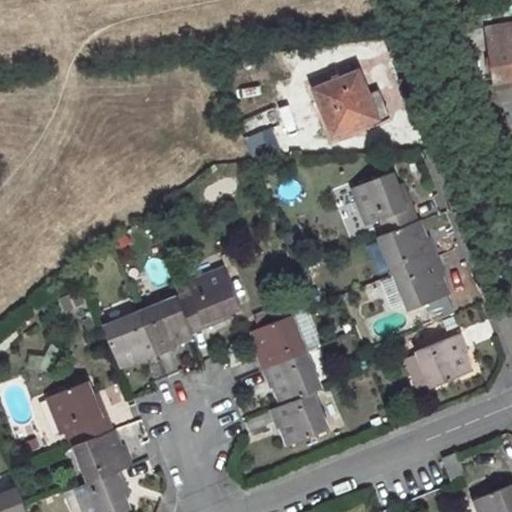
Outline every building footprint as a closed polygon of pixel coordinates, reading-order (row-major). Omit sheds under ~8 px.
[(511,22),(487,27),(496,84),(511,81),(511,22)] [(359,72),(316,89),(334,136),(388,115),(378,92),(369,95),(359,72)] [(287,104),(276,108),(285,130),(296,126),(287,104)] [(244,136),(251,154),(275,145),(268,127),(244,136)] [(393,171),(352,187),(367,225),(374,223),(379,237),(417,222),(404,188),(400,189),(393,171)] [(417,222),(379,237),(394,274),(437,256),(430,238),(423,240),(417,222)] [(366,245),(376,270),(387,265),(377,241),(366,245)] [(437,256),(394,274),(409,310),(446,296),(439,279),(445,276),(437,256)] [(191,290),(178,295),(193,332),(225,319),(224,316),(241,309),(224,267),(188,282),(191,290)] [(66,310),(84,301),(79,289),(60,297),(66,310)] [(178,295),(140,311),(158,354),(178,347),(176,343),(194,335),(193,332),(178,295)] [(140,311),(103,325),(120,365),(139,358),(140,362),(158,354),(140,311)] [(293,314),(253,330),(261,349),(256,351),(263,369),(308,351),(293,314)] [(471,372),(464,355),(469,353),(460,332),(415,349),(418,355),(429,383),(431,388),(471,372)] [(308,351),(263,369),(271,389),(276,387),(283,405),(315,392),(323,389),(308,351)] [(418,355),(406,359),(418,387),(429,383),(418,355)] [(89,382),(49,397),(64,435),(68,433),(74,446),(114,430),(100,397),(96,399),(89,382)] [(283,405),(269,411),(277,430),(283,427),(289,445),(329,429),(315,392),(283,405)] [(267,408),(243,418),(251,436),(275,425),(267,408)] [(114,430),(74,446),(89,483),(121,470),(132,466),(125,448),(121,449),(114,430)] [(456,454),(442,460),(451,483),(466,477),(456,454)] [(71,511),(124,511),(131,510),(123,491),(129,489),(121,470),(89,483),(64,493),(71,511)] [(511,511),(511,484),(474,499),(479,511),(511,511)] [(0,511),(27,511),(18,487),(0,494),(0,511)]
